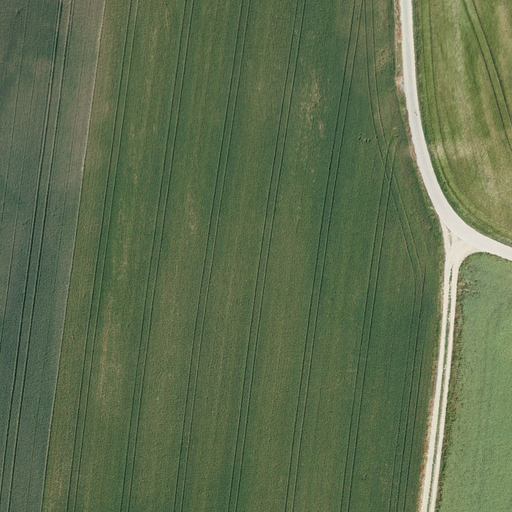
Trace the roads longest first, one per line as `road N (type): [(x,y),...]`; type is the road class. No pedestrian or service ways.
road 1 (track): [(403,0),(418,151),(438,203),(461,232),(511,255)]
road 2 (track): [(424,511),(453,222)]
